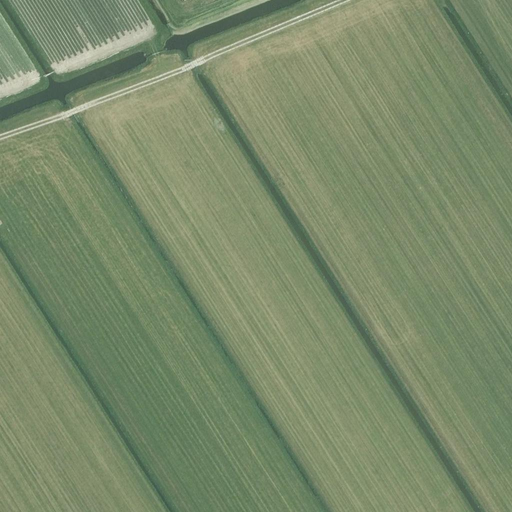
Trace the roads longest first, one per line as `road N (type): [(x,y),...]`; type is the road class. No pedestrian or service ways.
road 1 (track): [(348,0),(0,139)]
road 2 (track): [(252,199),(123,0)]
